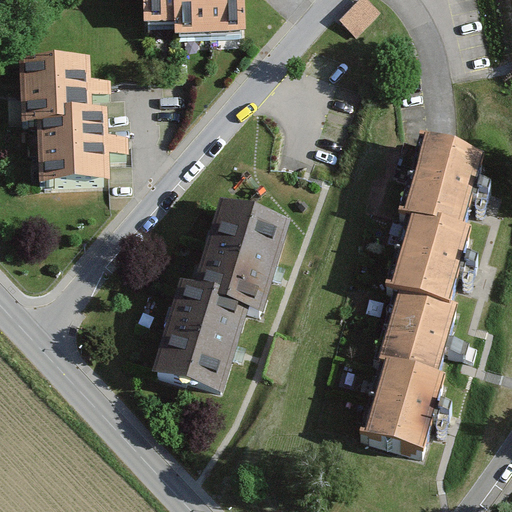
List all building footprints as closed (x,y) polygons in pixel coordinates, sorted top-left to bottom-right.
[(145,0),(146,29),(178,28),(178,38),(241,37),(239,0),(145,0)] [(356,38),(380,13),(366,0),(359,0),(339,22),(356,38)] [(36,133),(38,193),(112,191),(111,164),(129,164),(129,143),(109,144),(108,115),(87,116),(87,103),(111,103),(105,86),(87,86),(87,64),(19,66),(20,134),(36,133)] [(482,164),(424,148),(402,222),(411,225),(461,239),(468,213),(482,164)] [(194,292),(218,299),(216,307),(248,317),(262,321),(289,227),(220,206),(194,292)] [(461,239),(411,225),(390,297),(400,300),(448,314),(456,286),(469,241),(461,239)] [(156,379),(223,400),(248,317),(216,307),(218,299),(194,292),(183,289),(156,379)] [(448,314),(400,300),(381,366),(385,367),(438,382),(457,316),(448,314)] [(299,343),(277,337),(264,380),(286,387),(299,343)] [(385,367),(363,442),(423,459),(431,434),(445,384),(438,382),(385,367)]
